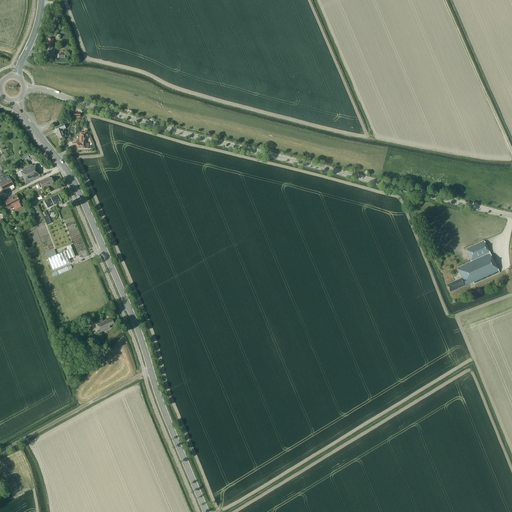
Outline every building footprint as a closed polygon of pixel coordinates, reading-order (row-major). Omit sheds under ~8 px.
[(47,43),(46,47),(45,56),(54,57),(55,47),(53,47),(54,43),(52,43),(53,39),(48,39),(48,43),(47,43)] [(63,130),(66,129),(64,125),(55,128),(59,139),(60,139),(60,141),(64,140),(63,139),(66,137),(63,130)] [(86,144),(86,141),(86,138),(87,138),(87,134),(85,134),(85,132),(79,132),(79,141),(76,141),(76,143),(73,143),(73,149),(76,149),(86,149),(88,149),(88,144),(86,144)] [(35,165),(33,166),(32,165),(22,170),(23,171),(21,172),(26,184),(41,177),(35,165)] [(0,179),(0,183),(0,185),(11,179),(9,176),(0,179)] [(45,187),(48,186),(53,184),(52,183),(53,182),(51,178),(50,178),(50,177),(39,182),(42,188),(45,187)] [(11,180),(0,185),(3,190),(14,185),(11,180)] [(5,201),(9,209),(13,207),(15,210),(21,207),(20,204),(20,203),(17,195),(5,201)] [(58,195),(51,199),(51,198),(45,201),(48,208),(54,205),(54,204),(61,201),(58,195)] [(30,201),(32,206),(39,202),(36,198),(30,201)] [(447,285),(451,292),(473,282),(474,284),(499,273),(484,241),(466,249),(472,262),(457,268),(461,278),(447,285)] [(71,263),(69,259),(75,256),(71,245),(66,247),(68,251),(48,259),(53,270),(71,263)] [(109,326),(114,324),(112,320),(111,320),(110,319),(106,321),(106,320),(103,322),(102,318),(95,321),(100,332),(110,328),(109,326)]
